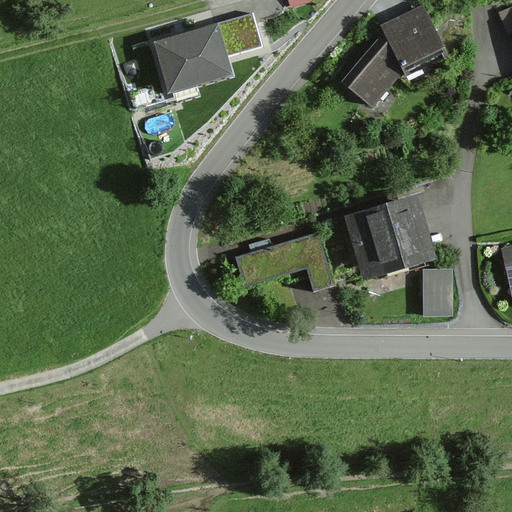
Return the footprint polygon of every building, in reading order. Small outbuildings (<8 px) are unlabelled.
[(449,56),(426,8),(386,27),(345,80),(379,110),(409,75),(449,56)] [(219,23),(154,41),(168,94),(234,76),(228,56),(263,46),(254,13),(219,23)] [(418,194),(344,216),(363,280),(437,258),(418,194)] [(334,287),(322,235),(236,256),(244,291),(308,275),(313,292),(334,287)] [(453,269),(423,270),(424,317),(454,317),(453,269)]
